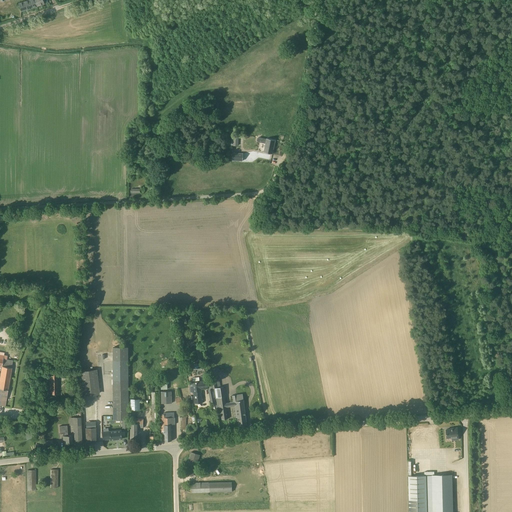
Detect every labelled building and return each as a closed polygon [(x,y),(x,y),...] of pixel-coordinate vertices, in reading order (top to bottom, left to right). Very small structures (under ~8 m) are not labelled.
[(34,0),(30,0),(19,4),(21,11),(36,6),(34,0)] [(267,139),(264,152),(272,154),(275,140),(267,139)] [(129,420),(128,347),(113,347),(114,401),(114,420),(122,420),(123,428),(129,428),(129,420)] [(0,405),(5,406),(10,378),(12,368),(13,360),(3,359),(4,353),(0,352),(0,365),(2,366),(0,379),(0,405)] [(98,394),(96,369),(80,370),(82,395),(98,394)] [(208,381),(200,382),(199,377),(193,378),(193,382),(190,383),(191,393),(194,392),(195,404),(202,403),(201,389),(209,388),(208,381)] [(215,380),(215,379),(212,380),(213,388),(217,388),(217,387),(221,386),(219,379),(215,380)] [(222,419),(228,419),(225,397),(224,387),(215,388),(216,398),(219,397),(222,419)] [(171,391),(161,392),(162,403),(172,403),(171,391)] [(231,396),(232,404),(236,403),(237,413),(235,414),(236,418),(238,417),(239,426),(247,425),(244,400),(236,401),(235,395),(231,396)] [(140,399),(131,399),(131,409),(140,409),(140,399)] [(175,417),(174,417),(174,412),(165,412),(165,414),(161,414),(161,434),(165,434),(165,441),(172,441),(172,424),(175,424),(175,417)] [(81,417),(73,418),(73,425),(74,443),(82,443),(81,417)] [(138,428),(143,428),(144,420),(137,420),(131,420),(131,442),(138,442),(138,428)] [(84,424),(85,441),(95,441),(95,424),(84,424)] [(68,430),(67,425),(59,426),(60,434),(63,434),(63,440),(65,440),(65,444),(73,443),(72,436),(69,436),(68,430)] [(122,430),(110,431),(111,440),(123,439),(122,430)] [(458,439),(458,430),(453,430),(453,431),(447,431),(447,439),(458,439)] [(157,433),(150,433),(150,437),(148,437),(148,441),(157,441),(157,433)] [(199,459),(200,455),(191,452),(190,456),(184,473),(193,476),(199,459)] [(36,470),(28,470),(28,476),(28,491),(36,490),(36,470)] [(452,511),(452,475),(426,475),(408,476),(409,511),(452,511)] [(232,482),(191,483),(192,493),(232,492),(232,482)]
